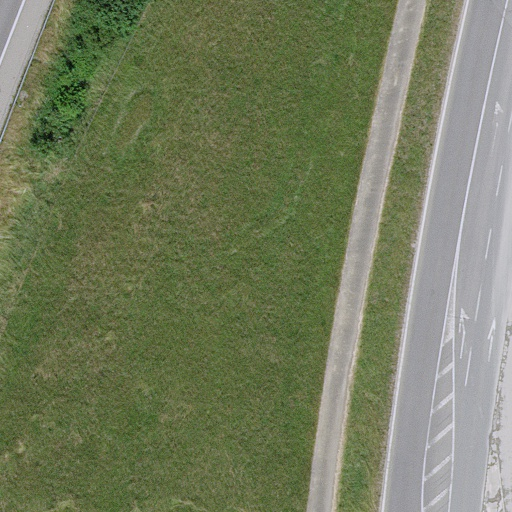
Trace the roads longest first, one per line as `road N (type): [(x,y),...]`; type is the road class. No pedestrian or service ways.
road 1 (track): [(413,0),(343,340),(324,511)]
road 2 (primary): [(511,11),(486,111),(427,511)]
